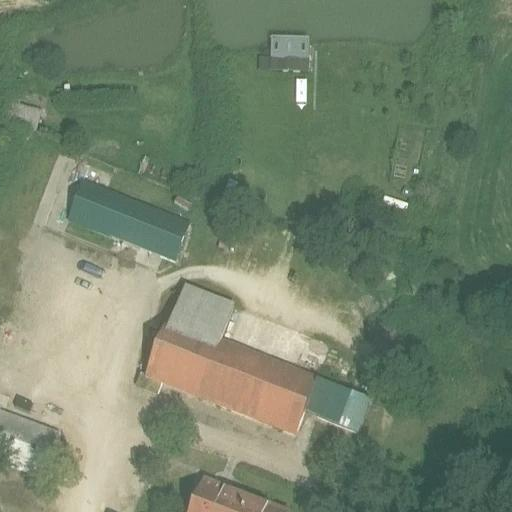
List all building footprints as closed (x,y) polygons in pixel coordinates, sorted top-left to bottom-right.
[(5,109),(0,127),(0,130),(32,140),(38,119),(25,115),(5,109)] [(189,228),(84,188),(68,229),(173,270),(189,228)] [(166,331),(142,391),(294,450),(308,415),(317,390),(219,352),(233,316),(183,296),(169,332),(166,331)] [(332,389),(330,395),(320,420),(319,423),(359,439),(372,405),(332,389)] [(330,395),(317,390),(308,415),(320,420),(330,395)] [(57,444),(0,422),(0,476),(39,491),(48,468),(57,444)] [(201,489),(191,511),(246,511),(221,502),(222,497),(201,489)]
